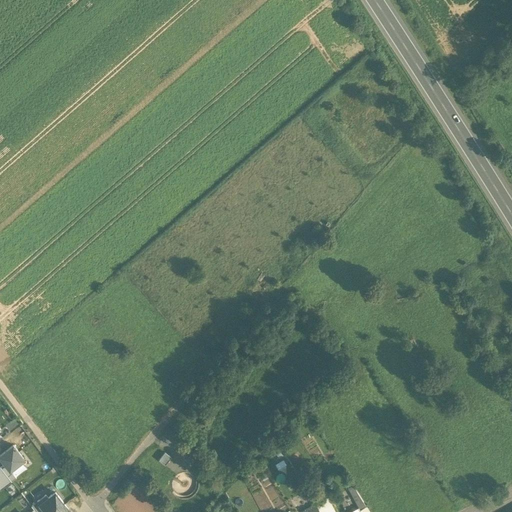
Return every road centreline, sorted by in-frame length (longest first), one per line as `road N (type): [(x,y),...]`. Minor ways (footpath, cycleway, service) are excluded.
road 1 (track): [(282,290),(92,507),(0,383)]
road 2 (track): [(266,0),(0,227)]
road 3 (primary): [(511,210),(377,0)]
